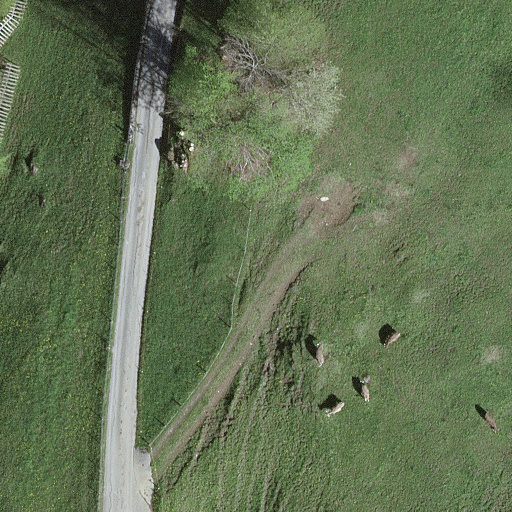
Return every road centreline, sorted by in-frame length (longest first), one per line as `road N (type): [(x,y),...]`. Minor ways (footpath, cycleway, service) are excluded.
road 1 (unclassified): [(169,0),(117,511)]
road 2 (track): [(314,222),(236,356),(165,445),(117,483)]
